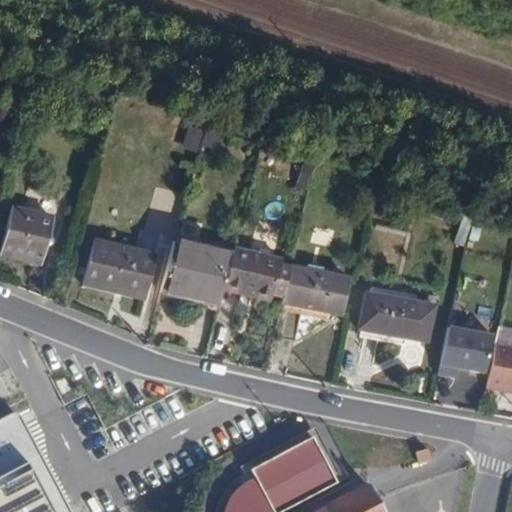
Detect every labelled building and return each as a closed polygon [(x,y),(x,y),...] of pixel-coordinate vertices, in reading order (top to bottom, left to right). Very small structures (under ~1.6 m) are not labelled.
[(6,204),(0,230),(0,251),(37,260),(48,214),(6,204)] [(251,227),(247,248),(267,253),(271,232),(251,227)] [(90,236),(80,281),(112,288),(114,283),(144,289),(153,251),(90,236)] [(169,241),(159,289),(168,291),(216,303),(220,286),(227,254),(169,241)] [(229,244),(227,254),(220,286),(250,293),(251,286),(270,290),(275,261),(276,255),(267,253),(247,248),(229,244)] [(268,297),(280,300),(287,264),(275,261),(270,290),(268,297)] [(287,264),(280,300),(337,312),(344,276),(287,264)] [(511,280),(474,272),(469,294),(511,303),(511,280)] [(366,285),(365,292),(393,298),(395,290),(366,285)] [(251,286),(250,293),(268,297),(270,290),(251,286)] [(168,297),(215,308),(216,303),(168,291),(168,297)] [(393,298),(365,292),(362,292),(355,328),(418,341),(425,304),(393,298)] [(475,375),(483,336),(439,329),(430,378),(450,381),(451,372),(475,375)] [(511,338),(487,336),(481,393),(511,396),(511,338)] [(68,511),(13,410),(0,417),(0,511),(68,511)] [(378,511),(363,483),(348,491),(323,504),(308,511),(276,511),(285,508),(316,491),(299,458),(264,477),(253,483),(257,491),(262,499),(254,503),(250,495),(236,503),(230,508),(226,511),(378,511)] [(257,491),(250,495),(254,503),(262,499),(257,491)]
